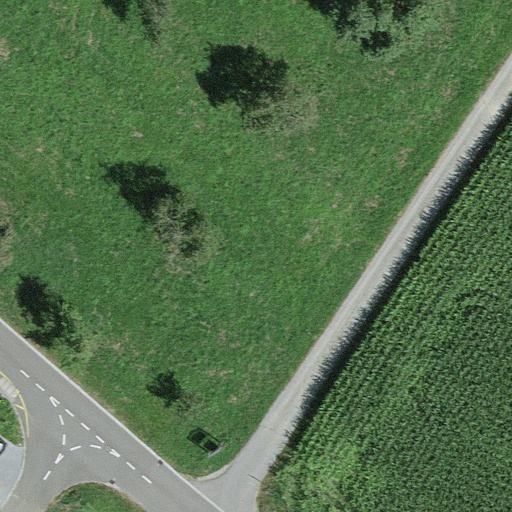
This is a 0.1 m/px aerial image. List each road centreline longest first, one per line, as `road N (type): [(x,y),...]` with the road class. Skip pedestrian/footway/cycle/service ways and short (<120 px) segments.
road 1 (track): [(511,82),(217,511)]
road 2 (tertiary): [(82,428),(182,511)]
